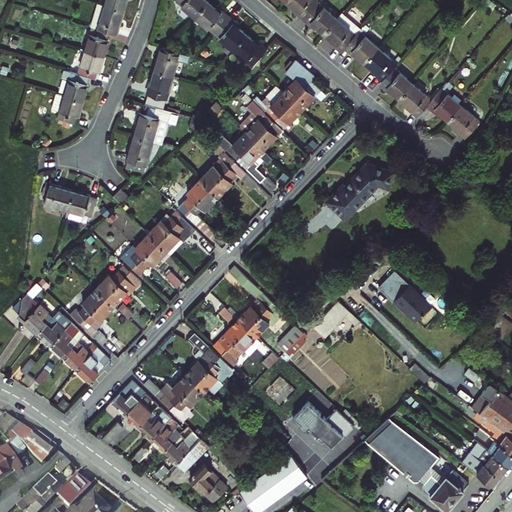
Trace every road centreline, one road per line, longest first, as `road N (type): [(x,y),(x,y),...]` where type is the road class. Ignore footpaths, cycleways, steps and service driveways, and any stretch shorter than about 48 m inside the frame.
road 1 (residential): [(373,107),(60,433)]
road 2 (residential): [(151,0),(86,158)]
road 3 (residential): [(373,107),(250,0)]
road 4 (tertiary): [(165,511),(60,433)]
